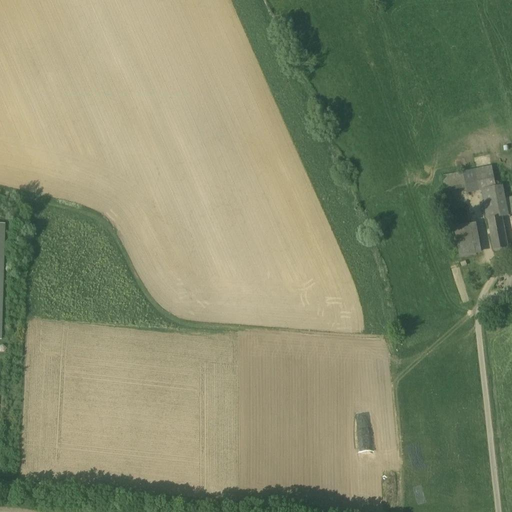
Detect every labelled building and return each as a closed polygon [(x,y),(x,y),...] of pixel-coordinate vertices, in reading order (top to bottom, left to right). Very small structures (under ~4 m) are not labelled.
[(492,168),(475,171),(479,191),(496,188),(492,168)] [(475,171),(465,173),(468,193),(479,191),(475,171)] [(464,173),(444,177),(447,193),(466,189),(464,173)] [(502,188),(483,192),(489,220),(503,218),(508,217),(504,200),(505,200),(502,188)] [(503,218),(489,220),(495,252),(508,249),(503,218)] [(471,226),(455,229),(460,258),(476,255),(471,226)]
